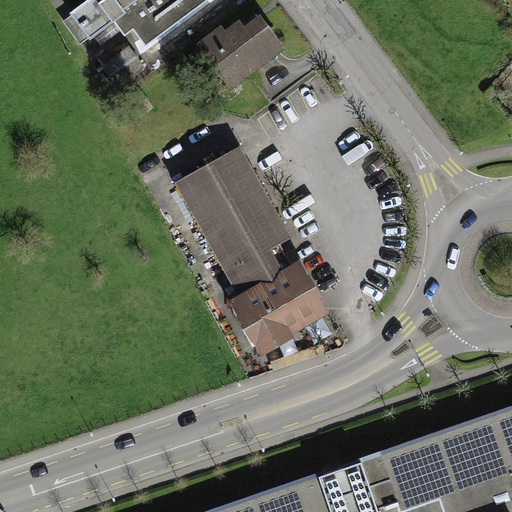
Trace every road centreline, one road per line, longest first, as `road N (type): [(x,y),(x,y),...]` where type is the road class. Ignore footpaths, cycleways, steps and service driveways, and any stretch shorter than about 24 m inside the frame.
road 1 (primary): [(457,309),(342,385),(20,498)]
road 2 (residential): [(309,0),(470,215)]
